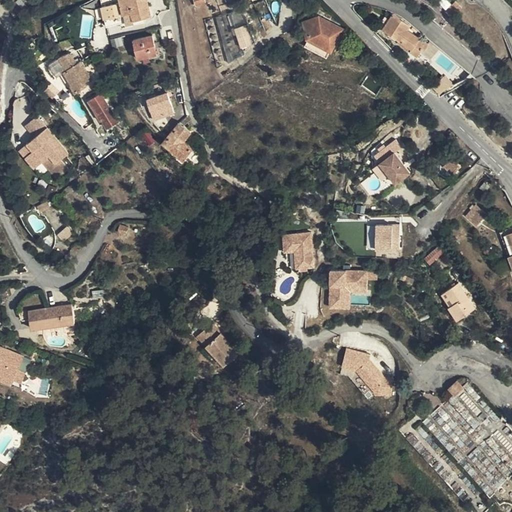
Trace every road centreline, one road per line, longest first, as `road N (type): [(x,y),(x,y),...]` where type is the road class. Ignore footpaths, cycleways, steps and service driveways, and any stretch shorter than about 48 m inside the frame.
road 1 (residential): [(511,370),(452,351),(420,366),(392,338),(367,328),(275,350),(241,321),(211,232),(187,219),(121,214),(103,224),(81,270),(58,279),(24,256),(0,203)]
road 2 (residential): [(511,179),(334,0)]
road 3 (residential): [(511,107),(440,36),(379,0)]
